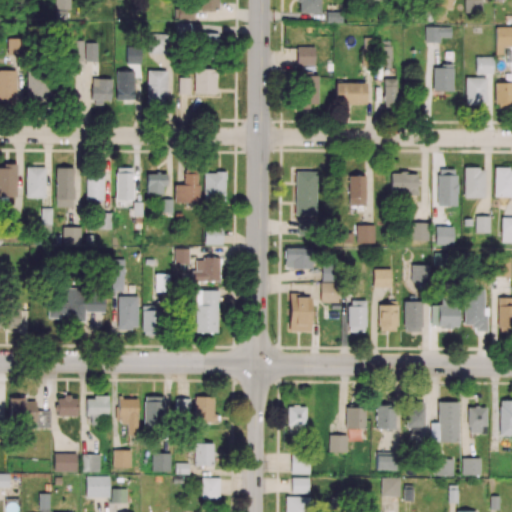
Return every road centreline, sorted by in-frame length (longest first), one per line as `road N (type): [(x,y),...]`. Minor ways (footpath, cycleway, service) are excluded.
road 1 (tertiary): [(257,364),(260,0)]
road 2 (residential): [(259,137),(0,134)]
road 3 (secondary): [(257,364),(0,361)]
road 4 (secondary): [(511,365),(257,364)]
road 5 (residential): [(511,138),(259,137)]
road 6 (tertiary): [(255,511),(257,364)]
